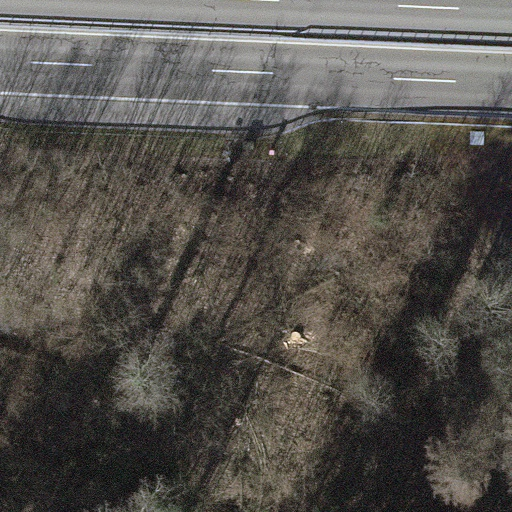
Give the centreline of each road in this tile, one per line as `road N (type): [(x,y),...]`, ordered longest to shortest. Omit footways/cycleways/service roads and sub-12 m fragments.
road 1 (trunk): [(0,62),(511,85)]
road 2 (trunk): [(511,11),(248,0)]
